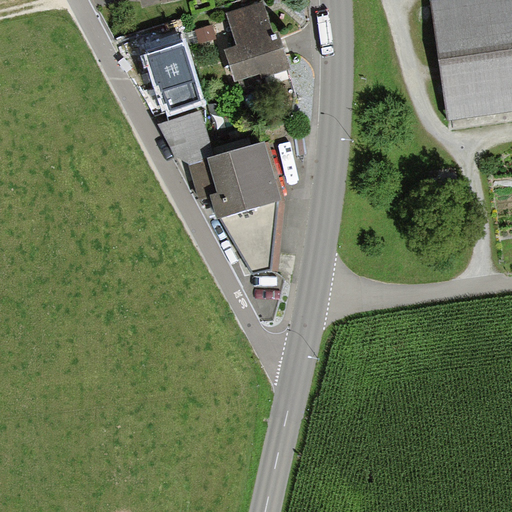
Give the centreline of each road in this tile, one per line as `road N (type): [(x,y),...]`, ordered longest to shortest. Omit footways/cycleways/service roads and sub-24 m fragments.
road 1 (residential): [(80,0),(270,358),(291,383)]
road 2 (tertiary): [(335,0),(331,195),(291,383)]
road 3 (tertiary): [(291,383),(264,511)]
